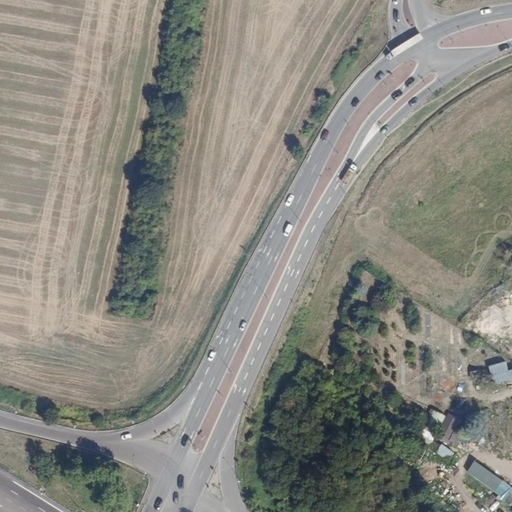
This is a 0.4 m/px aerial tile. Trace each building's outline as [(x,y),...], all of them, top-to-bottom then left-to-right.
[(501,335),(494,349),(504,354),(511,339),(501,335)] [(489,364),(492,382),(511,379),(511,368),(508,369),(506,362),(489,364)] [(422,430),(448,442),(457,419),(432,408),(422,430)] [(447,461),(454,452),(442,444),(436,452),(447,461)] [(467,471),(505,498),(511,488),(511,486),(474,461),(467,471)]
